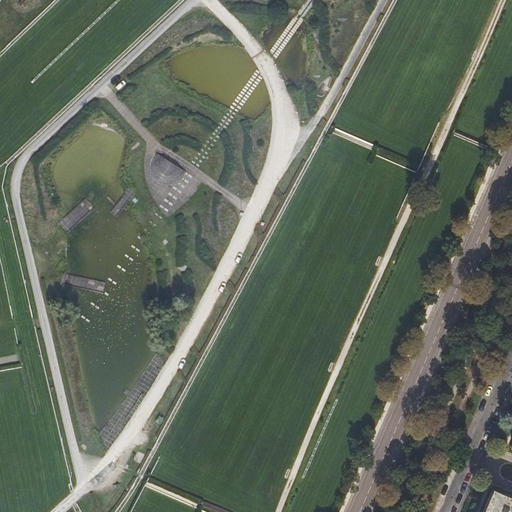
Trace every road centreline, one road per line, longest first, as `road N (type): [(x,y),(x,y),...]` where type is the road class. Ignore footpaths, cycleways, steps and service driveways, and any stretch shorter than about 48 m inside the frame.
road 1 (track): [(503,0),(278,511)]
road 2 (track): [(99,85),(27,153),(15,183),(83,488)]
road 3 (unclassified): [(358,511),(511,158)]
road 4 (track): [(281,154),(312,126),(383,0)]
road 5 (residential): [(444,511),(511,361)]
road 6 (track): [(191,0),(99,85)]
